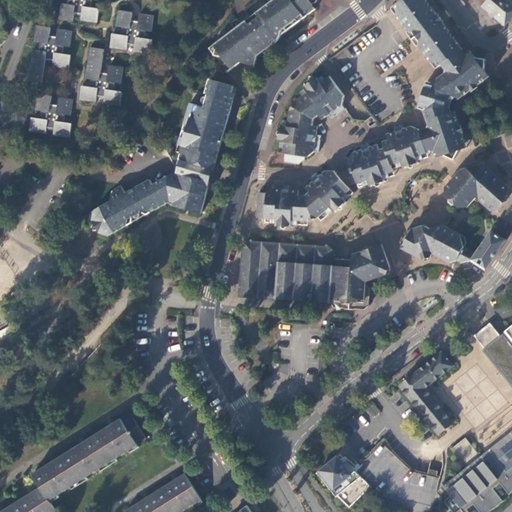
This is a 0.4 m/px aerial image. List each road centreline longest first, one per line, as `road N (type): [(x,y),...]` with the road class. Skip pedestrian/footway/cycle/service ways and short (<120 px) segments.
road 1 (secondary): [(208,304),(275,78),(370,0)]
road 2 (unclassified): [(268,449),(477,293),(511,256)]
road 3 (residential): [(208,304),(142,283),(0,434)]
road 4 (secondary): [(268,449),(209,345),(208,304)]
